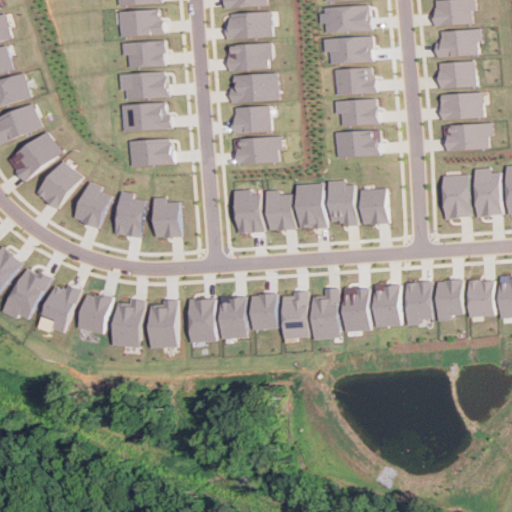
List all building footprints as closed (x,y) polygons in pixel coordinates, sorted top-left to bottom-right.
[(434,0),(435,24),(472,23),(472,9),(476,9),(475,0),(434,0)] [(328,32),(373,30),(372,4),(327,6),(328,32)] [(167,34),(167,16),(162,16),(162,8),(122,9),(123,35),(167,34)] [(229,12),(230,38),(274,36),(273,10),(229,12)] [(0,40),(13,37),(6,13),(0,14),(0,40)] [(476,54),(476,41),(480,41),(480,28),(440,30),(440,41),(435,41),(436,56),(476,54)] [(132,67),(168,64),(166,39),(125,41),(126,55),(131,55),(132,67)] [(229,43),(231,69),(269,67),(269,58),(273,58),(273,41),(229,43)] [(0,72),(14,68),(7,44),(0,46),(0,72)] [(438,61),(438,86),(473,86),(473,60),(438,61)] [(376,92),(375,66),(337,67),(338,94),(376,92)] [(0,105),(32,96),(25,71),(0,78),(0,105)] [(128,98),(170,96),(169,71),(122,73),(123,90),(128,89),(128,98)] [(280,99),(279,72),(234,74),(235,101),(280,99)] [(479,117),(479,91),(438,92),(439,118),(479,117)] [(379,123),(378,98),(337,99),(338,113),(343,113),(344,125),(379,123)] [(125,103),(126,130),(173,128),(173,114),(168,114),(168,101),(125,103)] [(0,115),(0,130),(4,141),(43,127),(34,103),(0,115)] [(236,131),(274,130),(273,105),(235,106),(236,131)] [(485,148),(484,135),(489,135),(488,122),(442,124),(443,149),(485,148)] [(338,130),(339,156),(380,155),(379,129),(338,130)] [(65,152),(49,130),(11,158),(26,180),(65,152)] [(279,161),(279,149),(284,149),(283,135),(236,137),(237,162),(279,161)] [(132,139),(133,164),(174,163),(174,137),(132,139)] [(85,175),(65,159),(40,192),(60,207),(85,175)] [(501,214),(499,170),(489,171),(488,167),(473,167),(475,215),(501,214)] [(442,174),(444,217),(469,216),(468,173),(442,174)] [(356,183),(347,183),(347,179),(330,179),(331,220),(342,220),(342,225),(357,224),(356,183)] [(100,227),(112,194),(102,190),(104,185),(91,180),(76,218),(100,227)] [(300,227),(326,226),(325,182),(298,183),(300,227)] [(363,223),(388,222),(387,187),(361,188),(363,223)] [(262,191),(253,192),(253,188),(236,189),(239,232),(264,231),(262,191)] [(267,190),(270,230),(296,228),(292,192),(281,193),(280,189),(267,190)] [(141,236),(147,199),(122,196),(116,232),(141,236)] [(156,236),(181,236),(181,200),(168,201),(168,196),(155,196),(156,236)] [(26,260),(5,245),(0,252),(0,294),(1,295),(26,260)] [(8,311),(32,321),(52,275),(28,265),(8,311)] [(511,274),(501,275),(503,319),(511,318),(511,274)] [(465,314),(464,278),(439,279),(440,320),(454,319),(454,314),(465,314)] [(496,278),(470,279),(472,320),(484,319),(483,315),(497,315),(496,278)] [(433,280),(408,281),(409,324),(422,324),(422,318),(435,318),(433,280)] [(403,324),(402,282),(377,283),(378,325),(403,324)] [(56,284),(42,322),(67,331),(83,288),(69,283),(67,288),(56,284)] [(371,286),(346,287),(348,334),(362,334),(362,330),(372,329),(371,286)] [(342,337),(340,287),(327,287),(327,294),(314,295),(315,338),(342,337)] [(80,327),(105,333),(113,297),(88,292),(80,327)] [(277,292),(252,293),(253,329),(279,327),(277,292)] [(285,337),(310,337),(309,292),(284,292),(285,337)] [(248,336),(246,295),(221,296),(223,337),(248,336)] [(191,341),(217,340),(216,297),(190,298),(191,341)] [(119,301),(114,344),(140,347),(146,299),(131,298),(131,302),(119,301)] [(178,298),(163,299),(163,304),(151,304),(152,347),(179,346),(178,298)]
